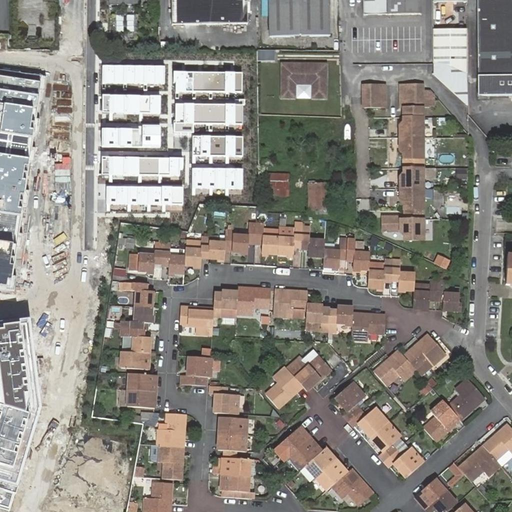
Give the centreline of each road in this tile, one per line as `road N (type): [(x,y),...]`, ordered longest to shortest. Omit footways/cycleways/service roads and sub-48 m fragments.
road 1 (residential): [(248,511),(199,507),(205,418),(167,392),(172,299),(228,277),(313,282),(403,309),(477,356)]
road 2 (residential): [(92,0),(85,298),(27,511)]
road 3 (residential): [(363,196),(363,120),(351,71),(424,72),(468,123)]
road 4 (residential): [(477,356),(482,174)]
road 5 (residential): [(506,402),(401,497)]
road 6 (unknown): [(98,511),(107,438),(57,400)]
